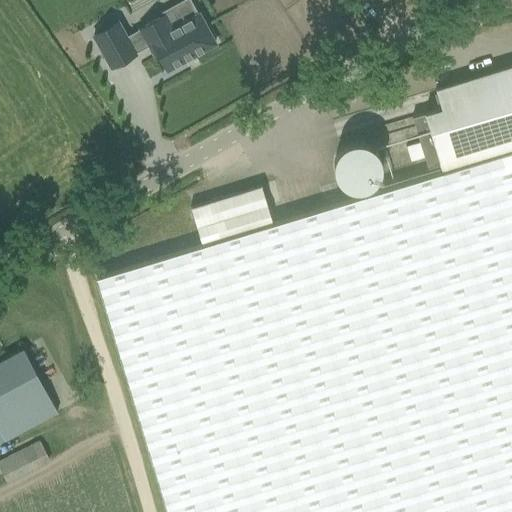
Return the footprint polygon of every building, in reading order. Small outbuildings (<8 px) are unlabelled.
[(137,28),(138,30),(126,36),(118,21),(92,35),(110,68),(136,54),(136,53),(148,46),(153,57),(157,55),(166,73),(217,45),(199,11),(172,26),(165,13),(137,28)] [(511,511),(511,65),(435,89),(441,108),(412,117),(427,167),(440,163),(442,170),(272,222),(202,243),(96,275),(167,511),(511,511)] [(346,144),(341,182),(373,187),(378,148),(346,144)] [(190,207),(202,243),(272,222),(261,185),(190,207)] [(36,288),(45,311),(65,303),(56,280),(36,288)] [(0,432),(5,441),(58,412),(23,348),(0,360),(0,432)] [(39,436),(0,456),(0,467),(7,480),(50,458),(39,436)]
